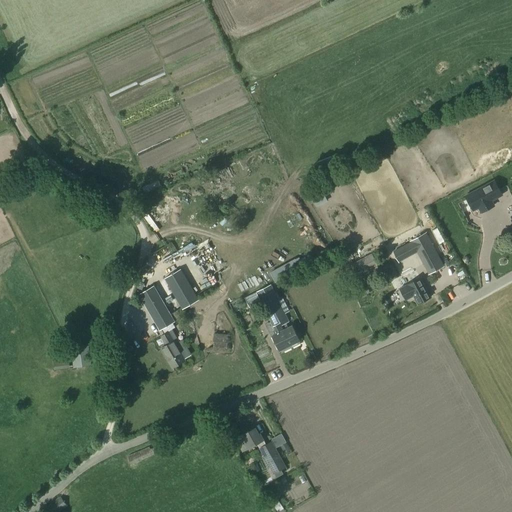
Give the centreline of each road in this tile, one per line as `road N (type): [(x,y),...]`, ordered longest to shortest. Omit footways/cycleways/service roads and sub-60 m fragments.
road 1 (unclassified): [(33,511),(97,457),(377,344),(511,276)]
road 2 (track): [(97,457),(116,408),(142,233),(127,212),(44,159),(0,88)]
